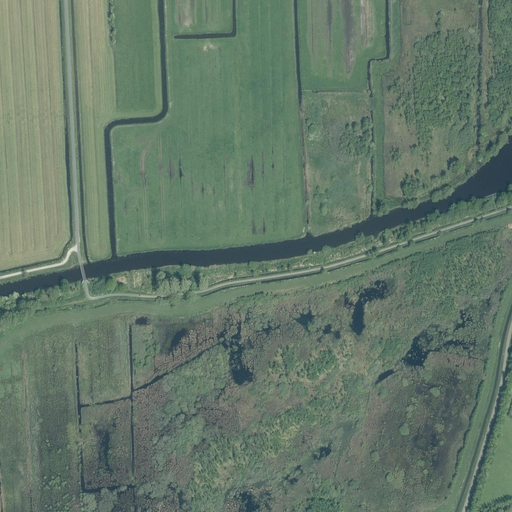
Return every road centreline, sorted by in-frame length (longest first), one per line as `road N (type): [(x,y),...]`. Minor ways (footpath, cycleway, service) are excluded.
road 1 (track): [(0,346),(64,319),(190,307),(317,280),(511,223)]
road 2 (track): [(511,283),(444,511)]
